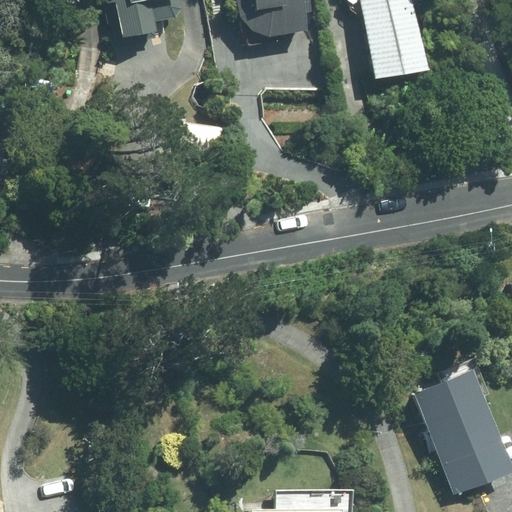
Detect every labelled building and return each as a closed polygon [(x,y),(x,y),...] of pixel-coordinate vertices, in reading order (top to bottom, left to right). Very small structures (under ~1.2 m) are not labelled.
[(112,0),(118,34),(148,29),(143,0),(112,0)] [(230,0),(230,1),(230,3),(230,4),(229,6),(229,8),(229,9),(230,11),(230,12),(230,14),(231,15),(231,17),(232,18),(233,20),(233,21),(234,23),(235,24),(236,25),(237,26),(239,27),(240,28),(241,29),(242,30),(244,31),(245,32),(247,32),(248,33),(250,33),(252,34),(253,34),(255,34),(301,24),(295,0),(230,0)] [(353,0),(366,76),(420,67),(408,0),(353,0)] [(224,124),(162,122),(161,156),(222,158),(224,124)] [(474,382),(480,380),(471,356),(405,379),(446,493),(506,472),(474,382)] [(267,505),(243,505),(243,511),(343,511),(344,491),(268,491),(267,505)]
